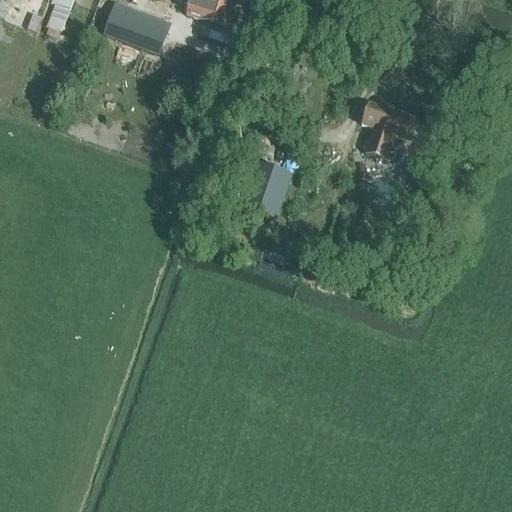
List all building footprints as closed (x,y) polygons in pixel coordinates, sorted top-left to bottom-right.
[(48,30),(63,36),(76,0),(54,0),(52,6),(56,8),(48,30)] [(193,0),(187,19),(201,24),(227,31),(237,0),(208,0),(208,2),(202,0),(193,0)] [(121,49),(160,63),(166,45),(160,43),(167,24),(110,4),(99,35),(123,43),(121,49)] [(369,147),(364,159),(387,167),(396,140),(421,149),(429,127),(369,107),(361,129),(374,133),(369,147)] [(246,213),(275,223),(290,178),(261,168),(246,213)]
